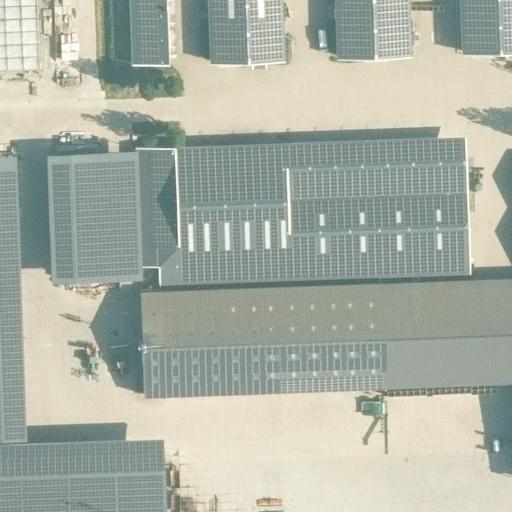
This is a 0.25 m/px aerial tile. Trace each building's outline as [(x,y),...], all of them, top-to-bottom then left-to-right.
[(0,0),(0,74),(38,73),(34,0),(0,0)] [(127,0),(130,67),(166,66),(163,0),(127,0)] [(511,0),(205,0),(208,65),(281,62),(278,0),(332,0),(335,60),(408,57),(406,0),(458,0),(460,55),(511,53),(511,0)] [(290,246),(173,251),(169,150),(133,151),(137,269),(157,268),(157,287),(157,293),(138,294),(141,398),(382,389),(378,279),(467,276),(463,162),(287,168),(290,246)] [(41,154),(44,280),(137,277),(137,269),(133,151),(41,154)] [(0,155),(0,439),(18,439),(10,155),(0,155)] [(378,279),(382,389),(511,383),(511,274),(467,276),(378,279)] [(18,439),(0,439),(0,511),(159,511),(157,435),(18,439)]
